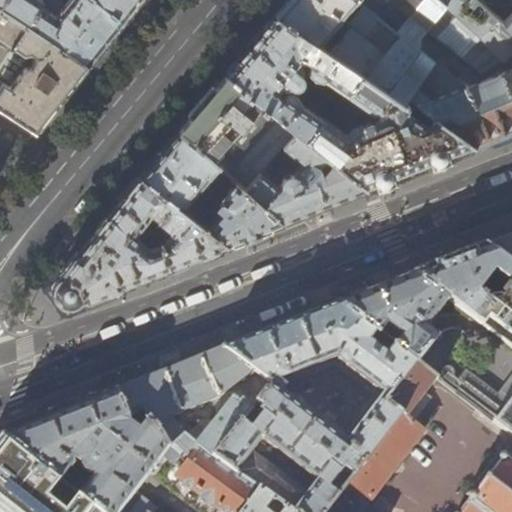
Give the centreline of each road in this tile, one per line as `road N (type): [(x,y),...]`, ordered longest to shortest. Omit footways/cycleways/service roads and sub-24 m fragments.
road 1 (secondary): [(0,385),(511,192)]
road 2 (secondary): [(0,269),(221,0)]
